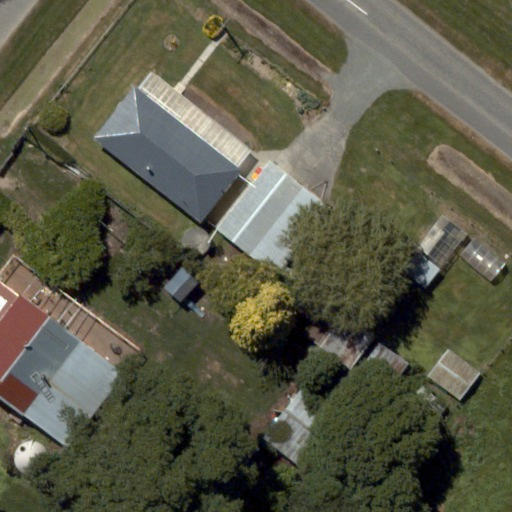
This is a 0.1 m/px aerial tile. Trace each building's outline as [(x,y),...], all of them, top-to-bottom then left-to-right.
[(134,91),(91,145),(202,232),(209,224),(244,178),(134,91)] [(314,188),(266,151),(244,178),(209,224),(257,261),(314,188)] [(125,372),(19,296),(0,322),(0,409),(65,456),(125,372)] [(448,341),(418,377),(460,413),(490,378),(448,341)] [(285,404),(256,441),(306,479),(335,442),(285,404)]
